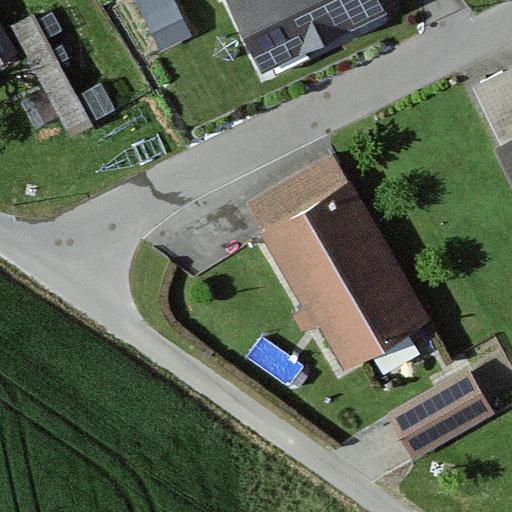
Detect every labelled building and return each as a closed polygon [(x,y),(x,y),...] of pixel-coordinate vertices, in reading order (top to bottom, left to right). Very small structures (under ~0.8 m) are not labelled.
[(175,0),(133,0),(159,52),(193,36),(175,0)] [(372,0),(230,0),(262,69),(380,15),(372,0)] [(0,23),(0,62),(17,52),(0,23)] [(511,116),(475,135),(511,208),(511,116)] [(342,177),(253,229),(334,366),(423,314),(342,177)] [(463,367),(383,413),(408,457),(488,412),(463,367)]
